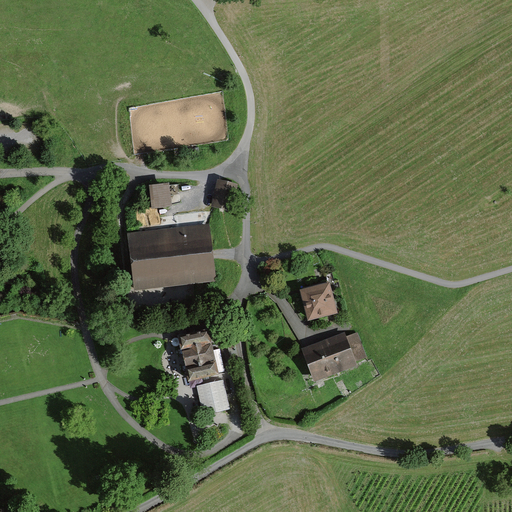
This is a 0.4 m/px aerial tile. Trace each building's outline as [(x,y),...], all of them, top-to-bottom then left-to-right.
[(236,185),(216,181),(212,207),(232,211),(236,185)] [(170,185),(149,187),(151,210),(172,208),(170,185)] [(208,226),(124,236),(131,290),(215,280),(208,226)] [(328,285),(297,293),(305,323),(336,314),(328,285)] [(346,333),(301,349),(313,381),(358,365),(356,359),(367,355),(359,332),(347,337),(346,333)] [(205,333),(173,340),(177,355),(179,354),(183,374),(182,374),(184,387),(216,380),(205,333)]
